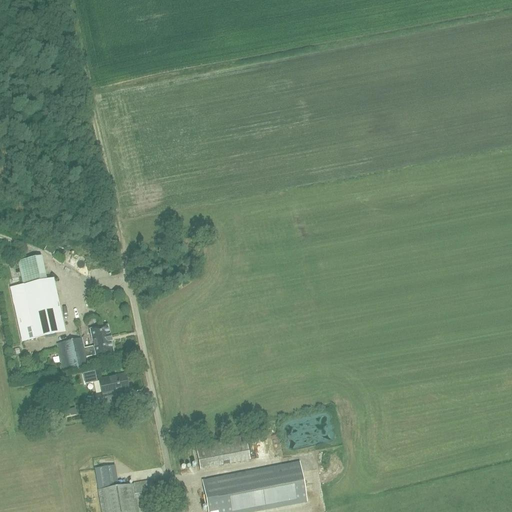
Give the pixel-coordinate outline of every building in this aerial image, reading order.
[(41,282),(35,257),(17,261),(22,286),(11,289),(22,342),(64,333),(53,280),(41,282)] [(113,352),(110,339),(107,327),(89,331),(93,347),(83,349),(81,339),(61,344),(68,373),(87,369),(85,358),(95,356),(95,357),(101,355),(113,352)] [(97,407),(122,402),(120,395),(128,393),(124,375),(99,381),(102,394),(94,396),(97,407)] [(200,470),(249,461),(244,437),(195,446),(200,470)] [(207,511),(255,511),(264,510),(307,503),(300,463),(256,471),(202,481),(207,511)] [(118,488),(114,467),(95,470),(101,511),(137,511),(135,502),(154,499),(151,482),(151,481),(132,484),(132,486),(118,488)]
